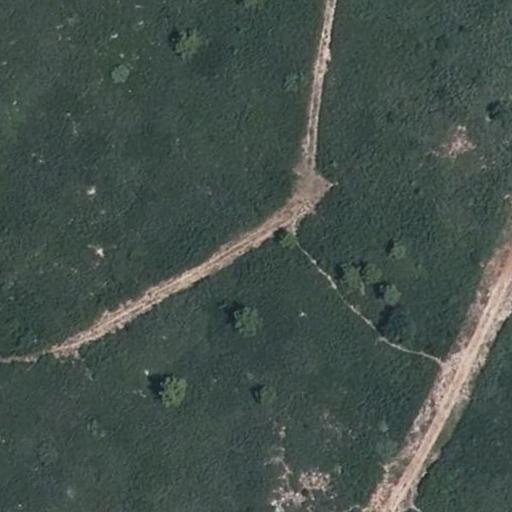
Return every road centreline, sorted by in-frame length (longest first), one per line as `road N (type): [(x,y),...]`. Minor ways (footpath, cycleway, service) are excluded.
road 1 (track): [(77,340),(284,229),(304,186),(333,0)]
road 2 (track): [(381,511),(511,264)]
